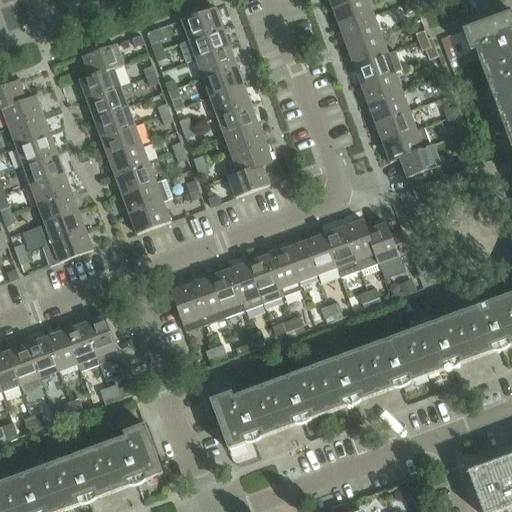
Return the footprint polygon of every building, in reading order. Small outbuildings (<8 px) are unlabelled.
[(329,0),(333,11),(363,0),(329,0)] [(367,0),(363,0),(333,11),(340,30),(374,18),(367,0)] [(417,11),(414,3),(405,7),(408,15),(417,11)] [(190,43),(224,30),(216,10),(182,22),(190,43)] [(484,74),(486,80),(511,70),(511,13),(463,32),(479,76),(484,74)] [(374,18),(340,30),(347,49),(381,37),(374,18)] [(224,30),(190,43),(181,46),(188,65),(197,62),(231,49),(224,30)] [(419,45),(428,41),(425,32),(416,36),(419,45)] [(142,37),(133,41),(136,49),(145,46),(142,37)] [(381,37),(347,49),(355,69),(388,56),(381,37)] [(428,41),(419,45),(422,53),(431,49),(428,41)] [(155,56),(164,52),(161,44),(152,47),(155,56)] [(115,71),(125,67),(117,47),(83,59),(90,78),(91,79),(115,71)] [(231,49),(197,62),(204,81),(238,68),(231,49)] [(155,56),(158,64),(167,61),(164,52),(155,56)] [(388,56),(355,69),(362,88),(396,75),(388,56)] [(144,71),(147,80),(156,77),(153,68),(144,71)] [(238,68),(204,81),(211,100),(245,88),(238,68)] [(433,83),(443,80),(439,70),(430,74),(433,83)] [(511,70),(486,80),(505,130),(511,126),(511,70)] [(91,79),(90,78),(80,82),(88,102),(121,89),(115,71),(91,79)] [(396,75),(362,88),(369,107),(403,95),(396,75)] [(159,85),(156,77),(147,80),(150,89),(159,85)] [(443,80),(433,83),(436,91),(446,88),(443,80)] [(169,94),(178,90),(175,82),(166,85),(169,94)] [(27,103),(26,102),(19,83),(0,90),(0,114),(3,113),(3,112),(27,103)] [(245,88),(211,100),(218,119),(252,107),(245,88)] [(121,89),(88,102),(95,121),(129,109),(121,89)] [(169,94),(172,102),(182,99),(178,90),(169,94)] [(403,95),(369,107),(376,126),(410,114),(403,95)] [(3,112),(3,113),(10,131),(44,118),(37,98),(26,102),(27,103),(3,112)] [(158,110),(161,119),(171,115),(167,106),(158,110)] [(252,107),(218,119),(225,138),(259,126),(252,107)] [(129,109),(95,121),(102,140),(136,128),(129,109)] [(444,113),(447,121),(457,118),(453,109),(444,113)] [(410,114),(376,126),(383,145),(417,133),(410,114)] [(174,124),(171,115),(161,119),(165,127),(174,124)] [(44,118),(10,131),(17,150),(51,137),(44,118)] [(460,126),(457,118),(447,121),(451,130),(460,126)] [(183,132),(192,128),(189,120),(180,124),(183,132)] [(259,126),(225,138),(232,158),(266,145),(259,126)] [(136,128),(102,140),(109,159),(143,147),(136,128)] [(183,132),(186,141),(196,137),(192,128),(183,132)] [(417,133),(383,145),(390,165),(400,162),(400,160),(424,152),(424,151),(432,148),(425,130),(417,133)] [(51,137),(17,150),(24,169),(58,157),(51,137)] [(172,148),(176,157),(185,153),(181,145),(172,148)] [(266,145),(232,158),(239,176),(239,177),(263,168),(263,169),(273,165),(266,145)] [(143,147),(109,159),(116,179),(150,166),(143,147)] [(400,160),(400,162),(407,181),(442,168),(434,147),(432,148),(424,151),(424,152),(400,160)] [(462,160),(471,157),(468,148),(459,152),(462,160)] [(188,162),(185,153),(176,157),(179,165),(188,162)] [(58,157),(24,169),(31,188),(65,176),(58,157)] [(197,171),(207,167),(204,159),(194,162),(197,171)] [(150,166),(116,179),(123,198),(157,186),(150,166)] [(197,171),(200,179),(210,176),(207,167),(197,171)] [(270,188),(263,169),(263,168),(239,177),(239,176),(229,179),(237,201),(270,188)] [(65,176),(31,188),(38,207),(72,195),(65,176)] [(166,182),(157,186),(123,198),(130,217),(164,205),(173,201),(166,182)] [(186,187),(190,195),(199,192),(196,183),(186,187)] [(202,200),(199,192),(190,195),(193,204),(202,200)] [(72,195),(38,207),(46,227),(80,214),(72,195)] [(212,210),(221,206),(218,198),(209,201),(212,210)] [(138,237),(171,225),(164,205),(130,217),(138,237)] [(4,221),(13,217),(10,208),(0,212),(4,221)] [(80,214),(46,227),(36,230),(43,250),(87,234),(80,214)] [(4,221),(7,229),(16,226),(13,217),(4,221)] [(357,264),(375,257),(376,257),(367,233),(368,233),(364,222),(344,230),(357,264)] [(376,257),(375,257),(378,267),(411,255),(402,232),(391,236),(387,225),(368,233),(367,233),(376,257)] [(325,237),(338,271),(357,264),(344,230),(325,237)] [(51,269),(94,253),(87,234),(43,250),(51,269)] [(319,278),(338,271),(325,237),(306,244),(319,278)] [(0,252),(8,250),(5,242),(0,243),(0,252)] [(287,251),(299,285),(319,278),(306,244),(287,251)] [(18,259),(27,255),(24,246),(15,250),(18,259)] [(268,258),(280,292),(283,300),(302,293),(299,285),(287,251),(268,258)] [(18,259),(21,267),(31,264),(27,255),(18,259)] [(248,265),(261,299),(280,292),(268,258),(248,265)] [(264,307),(261,299),(248,265),(229,272),(245,314),(264,307)] [(20,281),(16,272),(7,275),(10,285),(20,281)] [(245,314),(229,272),(210,279),(226,321),(245,314)] [(210,279),(191,287),(206,328),(226,321),(210,279)] [(191,287),(171,294),(186,335),(206,328),(191,287)] [(373,309),(382,306),(377,291),(368,294),(373,309)] [(373,309),(368,294),(360,297),(365,312),(373,309)] [(511,348),(511,347),(511,296),(461,315),(478,360),(494,354),(492,349),(509,342),(511,348)] [(335,323),(344,320),(338,305),(330,308),(335,323)] [(335,323),(330,308),(321,311),(327,326),(335,323)] [(478,360),(461,315),(412,333),(429,378),(445,372),(443,367),(459,361),(461,366),(478,360)] [(105,318),(85,326),(100,367),(120,360),(105,318)] [(297,337),(306,334),(300,319),(291,322),(297,337)] [(297,337),(291,322),(283,326),(288,341),(297,337)] [(100,367),(85,326),(66,333),(79,367),(81,374),(100,367)] [(66,333),(47,340),(60,374),(79,367),(66,333)] [(259,352),(267,348),(262,333),(253,337),(259,352)] [(429,378),(412,333),(362,351),(379,397),(395,390),(393,385),(410,379),(412,384),(429,378)] [(259,352),(253,337),(245,340),(250,355),(259,352)] [(60,374),(47,340),(28,347),(40,381),(60,374)] [(21,388),(40,381),(28,347),(9,354),(21,388)] [(218,360),(227,357),(223,348),(215,351),(218,360)] [(218,360),(215,351),(206,354),(210,363),(218,360)] [(362,351),(313,370),(329,415),(346,409),(344,403),(360,397),(362,403),(379,397),(362,351)] [(9,354),(0,357),(0,388),(2,395),(21,388),(9,354)] [(313,421),(329,415),(313,370),(263,388),(280,433),(296,427),(294,421),(311,415),(313,421)] [(113,399),(121,396),(117,387),(109,390),(113,399)] [(263,439),(280,433),(263,388),(234,398),(233,394),(211,402),(229,452),(247,445),(245,440),(261,434),(263,439)] [(113,399),(109,390),(101,393),(104,403),(113,399)] [(74,414),(83,410),(79,401),(71,404),(74,414)] [(74,414),(71,404),(62,407),(66,417),(74,414)] [(36,428),(44,425),(41,415),(33,418),(36,428)] [(36,428),(33,418),(24,421),(27,431),(36,428)] [(147,482),(164,476),(146,426),(124,434),(126,439),(97,449),(114,495),(130,488),(128,483),(145,477),(147,482)] [(0,446),(0,447),(8,444),(3,429),(0,430),(0,446)] [(47,467),(63,511),(66,511),(81,507),(79,501),(95,495),(97,501),(114,495),(97,449),(47,467)] [(482,511),(505,511),(511,510),(511,457),(469,473),(482,511)] [(0,484),(0,491),(7,511),(63,511),(47,467),(0,484)]
